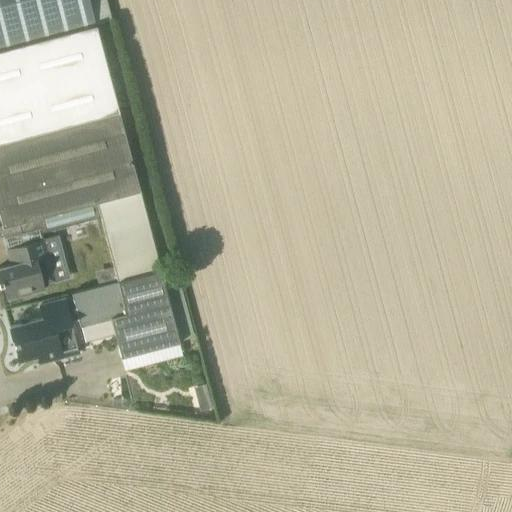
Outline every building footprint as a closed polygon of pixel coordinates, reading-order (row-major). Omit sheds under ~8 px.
[(88,0),(0,0),(0,49),(95,24),(88,0)] [(0,142),(118,111),(95,24),(0,49),(0,142)] [(41,233),(100,217),(117,281),(160,269),(118,111),(0,142),(0,236),(21,231),(21,232),(35,228),(40,227),(41,233)] [(45,289),(43,283),(54,280),(43,239),(14,247),(18,263),(0,267),(0,284),(2,284),(6,300),(45,289)] [(179,341),(179,340),(160,269),(117,281),(72,292),(73,299),(79,319),(80,326),(110,318),(121,357),(179,341)] [(65,301),(64,298),(40,305),(43,317),(10,326),(10,327),(13,327),(17,340),(14,341),(19,360),(48,353),(50,360),(78,352),(70,321),(79,319),(73,299),(65,301)]
